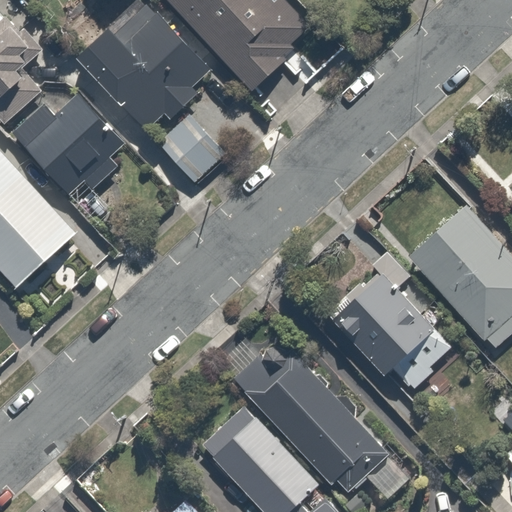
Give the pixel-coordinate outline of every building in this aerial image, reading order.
[(325,27),(296,0),(178,0),(270,86),(325,27)] [(121,27),(87,59),(201,181),(227,156),(189,116),(221,86),(211,76),(222,66),(169,10),(135,42),(121,27)] [(2,26),(0,27),(0,85),(7,93),(0,99),(0,111),(11,124),(58,84),(33,56),(46,45),(29,25),(13,39),(2,26)] [(50,100),(17,130),(75,195),(136,140),(89,88),(61,113),(50,100)] [(0,263),(25,292),(88,234),(16,155),(22,150),(1,127),(0,127),(0,263)] [(511,333),(511,250),(472,209),(414,265),(496,349),(511,333)] [(385,282),(339,325),(388,375),(393,370),(416,394),(462,350),(402,288),(414,277),(390,251),(372,268),(385,282)] [(414,482),(301,370),(262,410),(348,495),(364,480),(391,506),(414,482)] [(327,487),(251,411),(203,458),(213,467),(217,463),(265,511),(339,511),(320,493),(327,487)]
